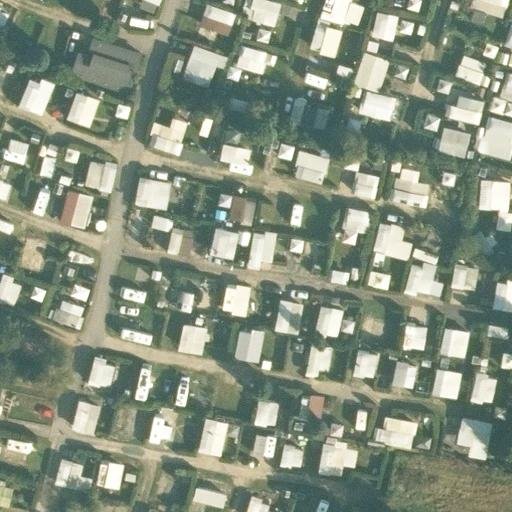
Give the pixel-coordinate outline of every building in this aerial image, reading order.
[(252,0),(247,18),(275,26),(282,2),(273,0),(252,0)] [(324,0),(310,49),(335,56),(343,30),(329,26),(331,19),(358,27),(365,0),(324,0)] [(504,15),(507,0),(473,0),(472,7),(504,15)] [(199,25),(228,35),(236,13),(207,2),(199,25)] [(393,40),(398,15),(377,10),(371,35),(393,40)] [(128,93),(140,56),(93,40),(87,58),(78,55),(71,74),(128,93)] [(217,64),(226,67),(229,57),(194,44),(182,78),(209,87),(217,64)] [(235,66),(267,74),(273,53),(241,44),(235,66)] [(363,51),(354,84),(380,91),(390,58),(363,51)] [(480,82),(486,61),(462,53),(455,75),(480,82)] [(499,95),(511,98),(511,71),(506,70),(499,95)] [(307,72),(304,81),(325,88),(328,79),(307,72)] [(43,113),(53,82),(28,75),(19,105),(43,113)] [(363,88),(357,111),(391,120),(396,97),(363,88)] [(76,90),(67,118),(91,125),(99,97),(76,90)] [(447,103),(446,117),(480,120),(483,98),(459,95),(458,104),(447,103)] [(489,110),(511,113),(511,99),(490,96),(489,110)] [(228,110),(250,113),(251,101),(230,98),(228,110)] [(290,120),(324,130),(330,109),(295,99),(290,120)] [(476,149),(510,159),(511,151),(511,120),(486,113),(476,149)] [(172,115),(169,124),(155,120),(148,143),(178,153),(188,120),(172,115)] [(464,156),(470,132),(443,125),(437,149),(464,156)] [(23,162),(30,142),(12,137),(6,156),(23,162)] [(290,157),(294,144),(281,141),(278,153),(290,157)] [(223,142),(220,157),(229,159),(228,168),(249,171),(252,146),(223,142)] [(293,173),(322,181),(330,155),(300,147),(293,173)] [(52,174),(55,155),(45,153),(41,172),(52,174)] [(112,189),(116,161),(89,157),(85,185),(112,189)] [(428,180),(418,180),(419,167),(395,166),(393,199),(427,201),(428,180)] [(374,196),(379,173),(356,168),(351,191),(374,196)] [(168,206),(171,179),(139,176),(136,203),(168,206)] [(0,178),(0,197),(6,199),(11,182),(0,178)] [(480,178),(479,207),(497,208),(496,230),(510,230),(511,179),(480,178)] [(85,226),(94,194),(68,187),(59,220),(85,226)] [(253,221),(255,196),(232,193),(229,218),(253,221)] [(54,197),(48,215),(58,218),(63,200),(54,197)] [(356,241),(357,230),(370,231),(372,208),(345,206),(342,240),(356,241)] [(171,228),(173,217),(154,214),(152,224),(171,228)] [(0,216),(0,240),(9,244),(17,223),(0,216)] [(413,239),(403,237),(406,224),(380,218),(373,248),(408,257),(413,239)] [(233,257),(236,240),(247,242),(249,231),(215,224),(209,253),(233,257)] [(190,254),(193,228),(171,225),(168,251),(190,254)] [(248,260),(271,264),(277,231),(254,227),(248,260)] [(40,271),(49,240),(26,234),(18,266),(40,271)] [(413,256),(436,260),(438,251),(415,247),(413,256)] [(45,257),(42,271),(55,273),(57,259),(45,257)] [(433,277),(436,264),(411,260),(406,288),(440,294),(443,279),(433,277)] [(453,262),(452,286),(476,287),(477,263),(453,262)] [(328,279),(347,281),(349,269),(329,267),(328,279)] [(368,282),(387,287),(390,273),(372,268),(368,282)] [(0,281),(0,299),(14,305),(23,281),(3,273),(0,281)] [(511,279),(494,279),(493,309),(511,309),(511,279)] [(70,293),(87,297),(90,285),(73,281),(70,293)] [(177,306),(191,308),(193,290),(179,289),(177,306)] [(236,320),(257,323),(261,298),(240,295),(236,320)] [(61,296),(54,317),(78,325),(86,305),(61,296)] [(300,332),(303,300),(279,298),(276,329),(300,332)] [(322,305),(315,327),(337,334),(344,312),(322,305)] [(366,315),(361,335),(383,341),(388,321),(366,315)] [(178,349),(204,352),(208,325),(183,321),(178,349)] [(486,333),(507,335),(508,325),(487,323),(486,333)] [(422,350),(426,327),(405,324),(401,347),(422,350)] [(443,351),(465,355),(470,329),(448,325),(443,351)] [(236,358),(262,359),(263,330),(237,329),(236,358)] [(305,374),(318,376),(319,367),(329,369),(333,346),(311,343),(305,374)] [(353,373),(373,377),(378,352),(358,348),(353,373)] [(511,367),(511,352),(503,352),(502,366),(511,367)] [(89,380),(109,386),(116,364),(95,358),(89,380)] [(395,359),(392,383),(413,386),(417,362),(395,359)] [(462,373),(437,369),(433,392),(457,397),(462,373)] [(494,402),(497,375),(475,372),(472,400),(494,402)] [(196,403),(197,375),(174,374),(172,402),(196,403)] [(241,415),(243,399),(248,400),(250,384),(221,381),(217,412),(241,415)] [(300,416),(323,417),(323,395),(301,394),(300,416)] [(290,411),(279,411),(280,398),(257,397),(256,423),(289,424),(290,411)] [(95,433),(99,402),(77,399),(73,430),(95,433)] [(156,403),(149,431),(172,436),(179,409),(156,403)] [(412,446),(416,419),(385,415),(383,427),(375,425),(373,441),(412,446)] [(203,417),(200,451),(223,453),(226,419),(203,417)] [(460,417),(456,454),(488,457),(491,420),(460,417)] [(255,432),(253,453),(274,455),(276,434),(255,432)] [(5,437),(2,459),(26,462),(28,440),(5,437)] [(342,476),(343,465),(355,467),(358,446),(323,441),(318,472),(342,476)] [(281,466),(303,471),(308,450),(286,445),(281,466)] [(92,477),(81,474),(84,463),(61,458),(55,483),(89,491),(92,477)] [(119,488),(125,463),(102,458),(96,483),(119,488)] [(157,477),(154,496),(171,499),(175,481),(157,477)] [(197,478),(195,502),(224,505),(226,481),(197,478)] [(11,481),(0,480),(0,503),(11,504),(11,481)] [(249,498),(246,511),(268,511),(270,502),(249,498)]
